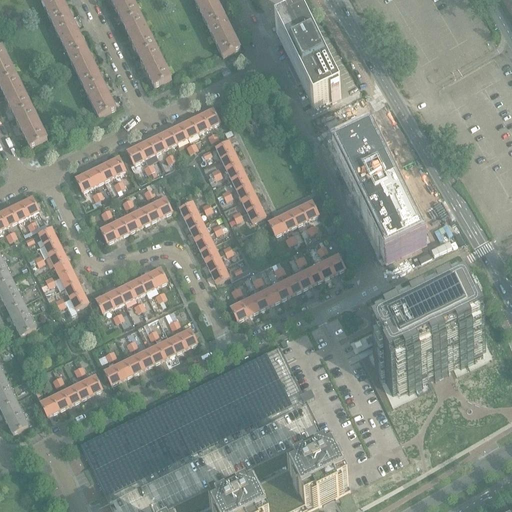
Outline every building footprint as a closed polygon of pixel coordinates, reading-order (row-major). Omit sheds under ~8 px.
[(72,21),(66,9),(61,0),(42,0),(41,1),(55,29),(72,21)] [(111,0),(124,26),(141,18),(132,0),(111,0)] [(214,0),(193,0),(209,32),(227,24),(221,12),(219,7),(214,0)] [(139,58),(156,50),(141,18),(124,26),(139,58)] [(315,112),(341,99),(338,92),(336,93),(304,28),(306,27),(303,20),(276,33),(279,40),(281,39),(294,65),(289,69),(297,87),(304,85),(313,104),(311,105),(315,112)] [(70,61),(87,53),(72,21),(55,29),(70,61)] [(227,24),(209,32),(223,60),(240,52),(227,24)] [(0,87),(17,79),(3,50),(1,51),(0,51),(0,87)] [(139,58),(149,79),(154,90),(172,82),(156,50),(139,58)] [(103,85),(97,73),(87,53),(70,61),(85,93),(103,85)] [(32,111),(17,79),(0,87),(0,88),(15,119),(32,111)] [(116,113),(111,102),(103,85),(85,93),(99,121),(116,113)] [(48,143),(32,111),(15,119),(30,151),(48,143)] [(203,117),(210,132),(220,127),(213,112),(203,117)] [(199,137),(210,132),(203,117),(192,122),(199,137)] [(189,142),(199,137),(192,122),(182,127),(189,142)] [(178,147),(189,142),(182,127),(171,133),(178,147)] [(167,152),(178,147),(171,133),(160,138),(167,152)] [(156,157),(167,152),(160,138),(149,143),(156,157)] [(385,264),(398,257),(405,254),(405,255),(418,248),(426,244),(374,138),(366,143),(366,142),(353,148),(354,149),(334,159),(385,264)] [(146,163),(156,157),(149,143),(139,148),(146,163)] [(216,151),(222,162),(235,155),(229,144),(216,151)] [(146,163),(139,148),(127,154),(134,168),(146,163)] [(222,162),(227,172),(240,166),(235,155),(222,162)] [(108,165),(115,180),(126,174),(119,160),(108,165)] [(105,185),(115,180),(108,165),(98,171),(105,185)] [(227,172),(232,183),(245,177),(240,166),(227,172)] [(94,190),(105,185),(98,171),(87,176),(94,190)] [(83,196),(94,190),(87,176),(76,181),(83,196)] [(232,183),(237,194),(250,187),(245,177),(232,183)] [(237,194),(242,205),(255,198),(250,187),(237,194)] [(242,205),(248,216),(261,209),(255,198),(242,205)] [(22,205),(29,220),(40,215),(33,200),(22,205)] [(155,206),(162,221),(173,215),(165,201),(155,206)] [(96,204),(92,207),(94,211),(102,207),(100,203),(96,204)] [(308,224),(319,218),(312,204),(301,210),(308,224)] [(11,211),(18,225),(29,220),(22,205),(11,211)] [(185,222),(198,216),(193,205),(180,212),(185,222)] [(155,206),(144,211),(151,226),(162,221),(155,206)] [(261,209),(248,216),(253,226),(266,220),(261,209)] [(297,229),(308,224),(301,210),(290,215),(297,229)] [(0,216),(7,230),(18,225),(11,211),(0,216)] [(144,211),(133,217),(141,231),(151,226),(144,211)] [(287,234),(297,229),(290,215),(280,220),(287,234)] [(203,227),(198,216),(185,222),(190,233),(203,227)] [(133,217),(123,222),(130,236),(141,231),(133,217)] [(287,234),(280,220),(269,225),(275,239),(287,234)] [(112,227),(119,241),(130,236),(123,222),(112,227)] [(35,233),(36,235),(47,230),(47,229),(45,226),(38,230),(39,231),(35,233)] [(119,241),(112,227),(101,233),(108,247),(119,241)] [(208,238),(203,227),(190,233),(195,244),(208,238)] [(39,238),(44,249),(58,242),(52,231),(39,238)] [(214,248),(208,238),(195,244),(201,255),(214,248)] [(44,249),(50,259),(63,253),(58,242),(44,249)] [(219,259),(214,248),(201,255),(206,265),(219,259)] [(50,259),(55,270),(68,263),(63,253),(50,259)] [(0,288),(12,283),(0,258),(0,288)] [(338,258),(327,263),(334,278),(345,272),(338,258)] [(224,270),(219,259),(206,265),(211,276),(224,270)] [(55,270),(60,281),(73,274),(68,263),(55,270)] [(327,263),(316,269),(324,283),(334,278),(327,263)] [(236,278),(234,279),(235,282),(248,276),(249,273),(247,268),(240,271),(242,275),(236,278)] [(316,269),(306,274),(313,288),(324,283),(316,269)] [(224,270),(211,276),(217,287),(229,281),(224,270)] [(157,291),(168,286),(161,271),(150,277),(157,291)] [(60,281),(65,291),(78,285),(73,274),(60,281)] [(306,274),(295,279),(302,293),(313,288),(306,274)] [(147,296),(157,291),(150,277),(139,282),(147,296)] [(295,279),(285,284),(292,299),(302,293),(295,279)] [(136,301),(147,296),(139,282),(129,287),(136,301)] [(24,308),(12,283),(0,288),(0,296),(9,315),(24,308)] [(285,284),(274,289),(281,304),(292,299),(285,284)] [(65,291),(70,302),(84,296),(78,285),(65,291)] [(125,307),(136,301),(129,287),(118,292),(125,307)] [(274,289),(263,295),(270,309),(281,304),(274,289)] [(114,312),(125,307),(118,292),(107,298),(114,312)] [(263,295),(253,300),(260,314),(270,309),(263,295)] [(84,296),(70,302),(76,313),(89,306),(84,296)] [(114,312),(107,298),(96,303),(103,318),(114,312)] [(253,300),(242,305),(249,319),(260,314),(253,300)] [(467,300),(418,324),(408,329),(408,330),(411,336),(361,361),(376,392),(382,404),(387,402),(393,409),(400,406),(436,389),(442,385),(453,380),(486,364),(494,360),(486,341),(467,300)] [(249,319),(242,305),(231,310),(238,325),(249,319)] [(9,315),(16,329),(21,339),(36,331),(24,308),(9,315)] [(191,332),(180,338),(187,352),(198,347),(191,332)] [(180,338),(169,343),(176,357),(187,352),(180,338)] [(169,343),(158,348),(165,362),(176,357),(169,343)] [(158,348),(148,353),(155,368),(165,362),(158,348)] [(109,506),(109,505),(308,408),(307,406),(307,404),(315,401),(312,395),(304,399),(280,350),(80,448),(109,506)] [(148,353),(137,359),(144,373),(155,368),(148,353)] [(137,359),(126,364),(133,378),(144,373),(137,359)] [(126,364),(116,369),(123,383),(133,378),(126,364)] [(123,383),(116,369),(105,375),(112,389),(123,383)] [(85,384),(92,398),(103,393),(96,379),(85,384)] [(0,381),(0,409),(1,412),(17,405),(4,380),(0,381)] [(85,384),(74,390),(81,404),(92,398),(85,384)] [(74,390),(64,395),(70,409),(81,404),(74,390)] [(64,395),(53,400),(60,414),(70,409),(64,395)] [(53,400),(41,406),(48,420),(60,414),(53,400)] [(1,412),(13,437),(28,429),(17,405),(1,412)] [(330,456),(332,455),(308,406),(307,406),(308,408),(109,505),(109,506),(111,511),(227,511),(227,510),(237,505),(236,503),(242,501),(245,508),(246,508),(248,511),(259,505),(292,489),(305,482),(304,479),(305,479),(301,471),(307,469),(308,471),(318,466),(322,474),(336,467),(330,456)] [(312,511),(322,507),(323,508),(335,502),(335,501),(350,493),(337,466),(332,455),(330,456),(336,467),(322,474),(318,466),(308,471),(307,469),(301,471),(305,479),(304,479),(305,482),(292,489),(259,505),(248,511),(246,508),(245,508),(242,501),(236,503),(237,505),(227,510),(227,511),(312,511)]
